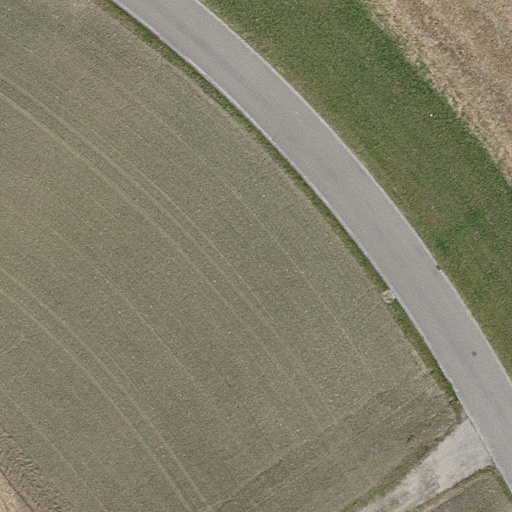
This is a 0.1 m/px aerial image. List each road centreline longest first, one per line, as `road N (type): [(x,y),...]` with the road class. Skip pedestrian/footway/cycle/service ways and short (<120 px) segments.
road 1 (tertiary): [(158,0),(266,97),(382,228),(511,436)]
road 2 (track): [(508,431),(398,511)]
